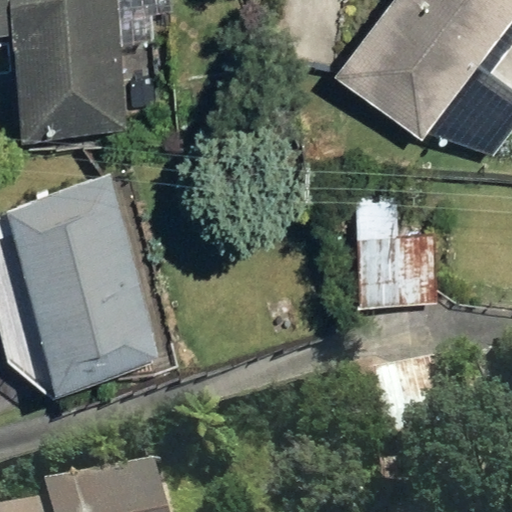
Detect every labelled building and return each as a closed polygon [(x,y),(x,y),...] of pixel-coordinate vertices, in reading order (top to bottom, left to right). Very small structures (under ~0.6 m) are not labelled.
[(0,0),(0,137),(108,125),(94,0),(0,0)] [(361,0),(309,69),(400,136),(504,0),(361,0)] [(0,193),(0,299),(23,385),(140,355),(90,169),(0,193)] [(339,200),(341,302),(424,300),(424,231),(378,232),(377,199),(339,200)] [(253,307),(263,339),(292,330),(282,298),(253,307)] [(351,387),(370,455),(453,431),(434,364),(351,387)] [(142,511),(132,476),(14,508),(15,511),(142,511)]
